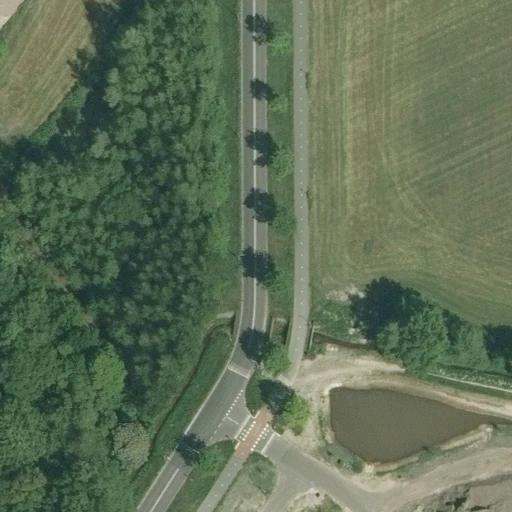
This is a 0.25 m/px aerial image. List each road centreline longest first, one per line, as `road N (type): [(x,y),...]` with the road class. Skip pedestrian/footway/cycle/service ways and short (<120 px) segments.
road 1 (tertiary): [(215,410),(236,378),(254,322),(255,0)]
road 2 (residential): [(511,465),(482,466),(367,509)]
road 3 (tertiary): [(151,511),(215,410)]
